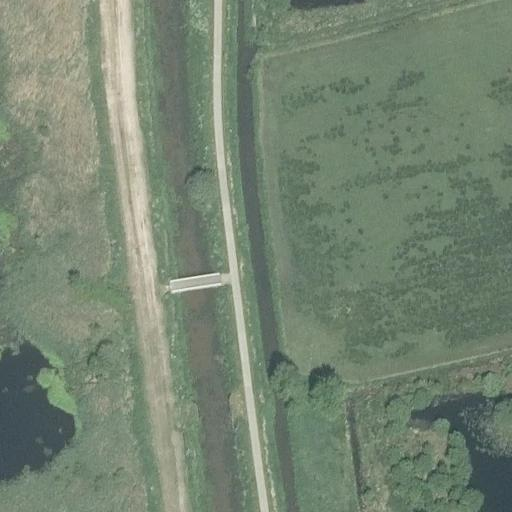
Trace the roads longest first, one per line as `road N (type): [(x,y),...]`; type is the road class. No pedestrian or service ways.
road 1 (track): [(147,293),(118,72),(117,0)]
road 2 (track): [(175,511),(147,293)]
